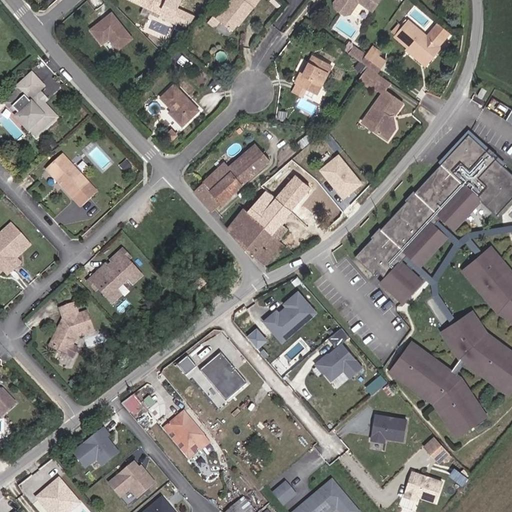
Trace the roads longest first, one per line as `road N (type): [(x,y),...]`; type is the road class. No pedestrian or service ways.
road 1 (unclassified): [(267,277),(330,248),(464,91),(479,0)]
road 2 (residential): [(79,256),(2,329),(81,420)]
road 3 (residential): [(168,172),(40,31)]
road 4 (residential): [(219,314),(338,455)]
road 5 (residential): [(110,398),(206,511)]
road 6 (residential): [(267,277),(168,172)]
road 7 (unclassified): [(110,398),(219,314)]
road 8 (residential): [(168,172),(79,256)]
